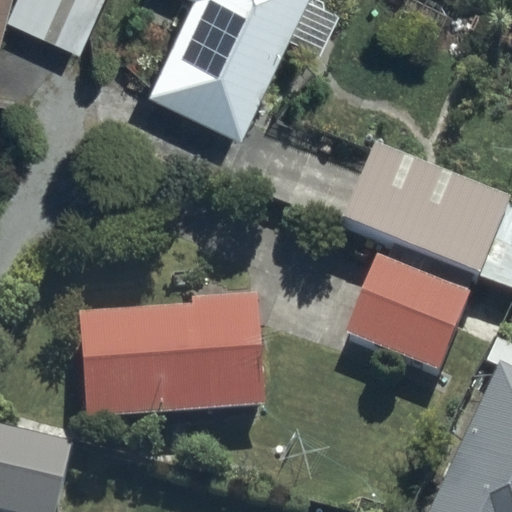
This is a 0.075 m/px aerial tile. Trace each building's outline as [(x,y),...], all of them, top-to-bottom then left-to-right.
[(9,0),(6,9),(74,37),(90,0),(9,0)] [(297,0),(177,0),(140,83),(239,128),(297,0)] [(347,221),(511,284),(511,207),(509,207),(511,200),(376,148),(347,221)] [(350,340),(443,373),(470,296),(378,262),(350,340)] [(82,426),(265,414),(258,295),(189,299),(190,311),(75,318),(82,426)] [(427,511),(511,511),(511,345),(493,337),(481,363),(493,368),(427,511)] [(0,511),(52,511),(68,444),(0,429),(0,511)]
